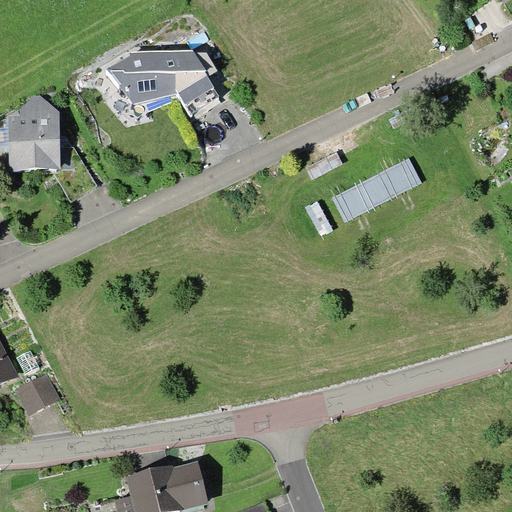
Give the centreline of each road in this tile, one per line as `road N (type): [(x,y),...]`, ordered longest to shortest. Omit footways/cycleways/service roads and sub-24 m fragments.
road 1 (residential): [(0,276),(511,38)]
road 2 (tertiary): [(267,415),(0,456)]
road 3 (tertiary): [(511,348),(267,415)]
